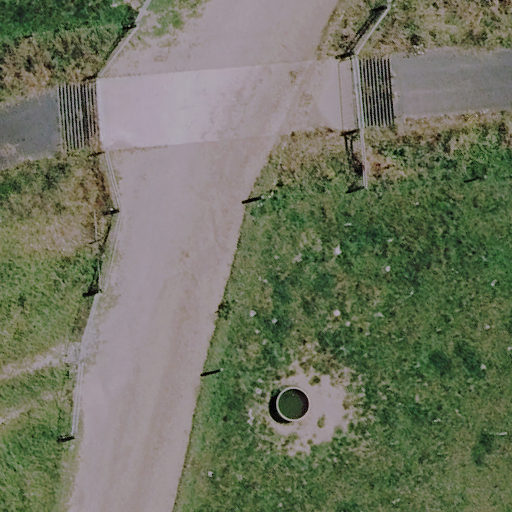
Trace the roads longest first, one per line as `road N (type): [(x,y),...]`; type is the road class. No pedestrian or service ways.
road 1 (track): [(215,511),(254,106),(358,0)]
road 2 (track): [(254,106),(0,357)]
